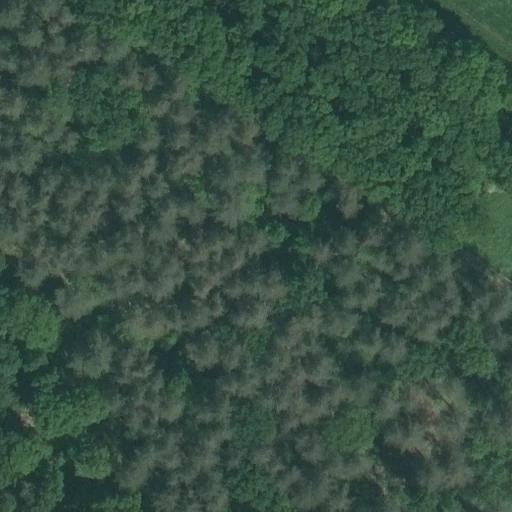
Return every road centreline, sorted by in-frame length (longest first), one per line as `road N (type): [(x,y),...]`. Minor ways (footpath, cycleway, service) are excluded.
road 1 (track): [(421,226),(83,0)]
road 2 (track): [(179,511),(107,461),(0,258)]
